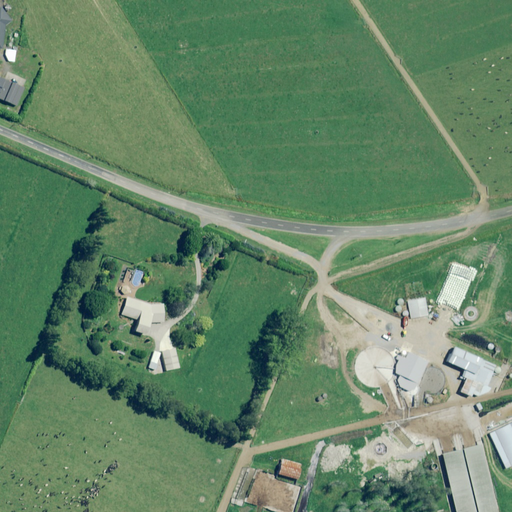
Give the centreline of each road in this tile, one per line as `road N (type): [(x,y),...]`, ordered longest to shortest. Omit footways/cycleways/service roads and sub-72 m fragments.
road 1 (unclassified): [(0,129),(199,210),(296,227),(383,231),(511,210)]
road 2 (track): [(339,232),(219,511)]
